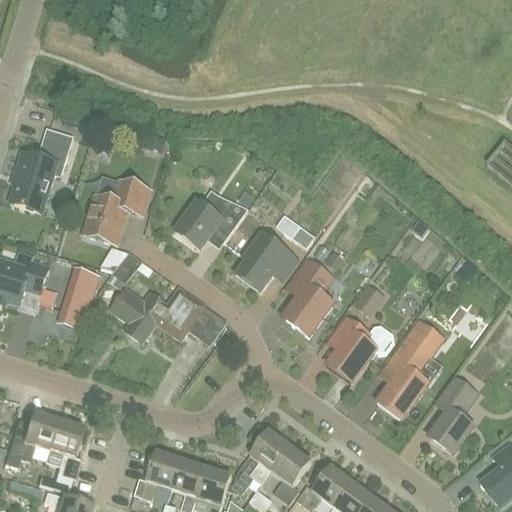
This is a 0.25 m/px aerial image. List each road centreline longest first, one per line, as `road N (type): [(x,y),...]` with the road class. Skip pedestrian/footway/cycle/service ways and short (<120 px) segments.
road 1 (residential): [(442,511),(439,502),(258,373)]
road 2 (residential): [(258,373),(238,319),(139,248)]
road 3 (residential): [(125,404),(191,426),(209,421),(258,373)]
road 4 (residential): [(0,368),(125,404)]
